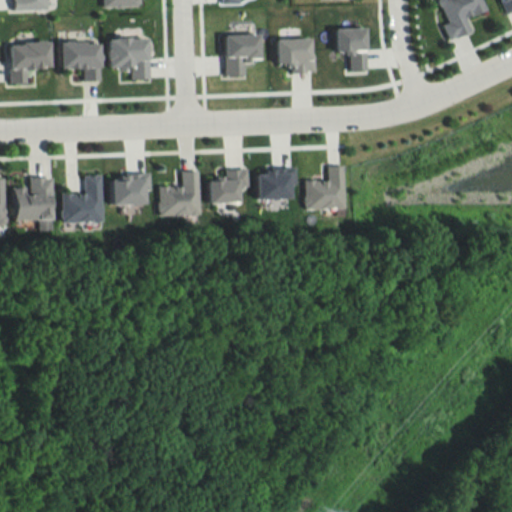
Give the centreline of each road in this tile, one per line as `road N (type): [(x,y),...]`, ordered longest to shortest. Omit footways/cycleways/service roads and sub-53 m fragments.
road 1 (residential): [(511,57),(417,102),(362,115),(0,130)]
road 2 (residential): [(176,0),(181,124)]
